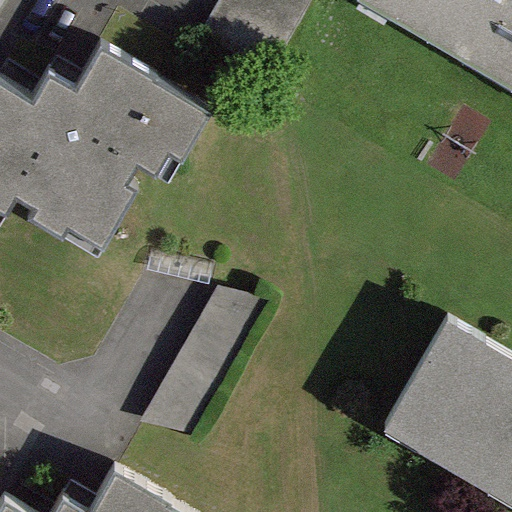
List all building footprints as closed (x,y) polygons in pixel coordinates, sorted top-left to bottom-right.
[(307,0),(215,0),(205,18),(275,58),(307,0)] [(511,0),(397,0),(511,66),(511,0)] [(0,60),(0,215),(1,216),(15,192),(104,244),(155,157),(175,169),(216,98),(107,34),(85,72),(55,54),(38,83),(0,60)] [(161,412),(199,426),(253,285),(215,270),(161,412)] [(511,343),(450,308),(387,417),(511,488),(511,343)] [(12,482),(0,502),(0,511),(215,511),(124,459),(102,496),(72,479),(55,507),(12,482)]
